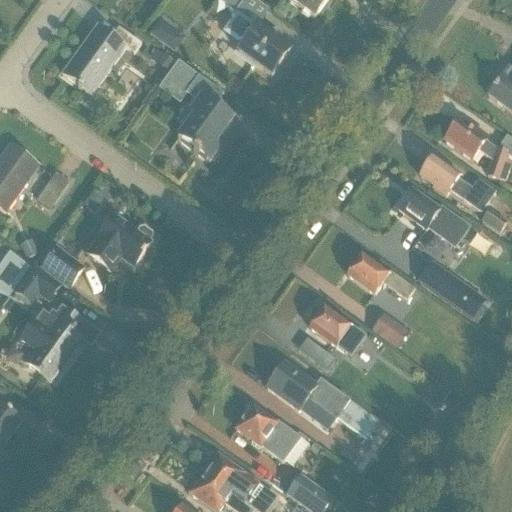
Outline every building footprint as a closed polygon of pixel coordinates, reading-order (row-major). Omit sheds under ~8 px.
[(256,30),(268,14),(248,0),(217,0),(216,2),(238,18),(226,34),(244,46),(237,56),(271,80),(289,54),(256,30)] [(313,21),(328,0),(289,0),(287,3),(313,21)] [(111,39),(97,28),(62,77),(91,98),(125,50),(133,56),(141,46),(117,29),(111,39)] [(197,105),(191,113),(185,108),(174,122),(185,130),(177,141),(209,165),(220,150),(215,146),(232,122),(214,109),(223,96),(177,63),(158,90),(179,106),(186,97),(197,105)] [(511,73),(507,80),(502,77),(487,98),(511,115),(511,73)] [(486,141),(472,131),(471,133),(459,124),(444,144),(470,163),(477,154),(491,164),(486,178),(506,185),(509,176),(502,173),(507,157),(501,155),(485,144),(486,141)] [(0,211),(4,214),(37,168),(10,149),(0,162),(0,211)] [(461,179),(439,164),(436,168),(430,164),(419,178),(433,188),(431,192),(444,202),(449,195),(480,217),(495,196),(477,183),(471,191),(459,182),(461,179)] [(37,202),(49,211),(68,185),(55,176),(37,202)] [(411,193),(396,213),(425,234),(429,229),(438,236),(455,248),(468,231),(441,212),(440,213),(411,193)] [(489,213),(481,224),(498,236),(506,225),(489,213)] [(136,236),(112,219),(95,242),(100,245),(89,260),(109,274),(120,259),(133,269),(150,246),(147,244),(151,240),(151,236),(143,230),(139,231),(136,236)] [(479,242),(468,253),(480,264),(491,253),(479,242)] [(83,270),(54,250),(40,269),(69,290),(83,270)] [(0,299),(7,304),(29,273),(9,258),(0,270),(0,299)] [(362,258),(347,279),(374,298),(383,287),(406,303),(414,292),(389,274),(387,277),(362,258)] [(460,316),(473,297),(433,267),(419,286),(460,316)] [(48,305),(60,290),(34,270),(14,297),(28,307),(36,296),(48,305)] [(34,322),(19,342),(33,352),(23,365),(50,384),(81,341),(73,336),(82,323),(61,308),(56,316),(52,313),(48,317),(42,313),(35,323),(34,322)] [(324,311),(309,331),(335,349),(335,348),(343,354),(357,335),(324,311)] [(409,335),(382,316),(370,333),(397,352),(409,335)] [(378,425),(334,393),(319,382),(315,388),(284,366),(266,391),(299,414),(309,400),(366,441),(378,425)] [(0,451),(22,422),(0,406),(0,451)] [(275,427),(252,410),(236,432),(262,452),(263,452),(282,466),(300,442),(277,425),(275,427)] [(256,486),(217,458),(203,477),(242,505),(256,486)] [(203,477),(189,497),(210,511),(220,511),(224,508),(229,511),(248,511),(241,506),(242,505),(203,477)] [(305,511),(324,511),(332,502),(299,478),(285,498),(305,511)]
